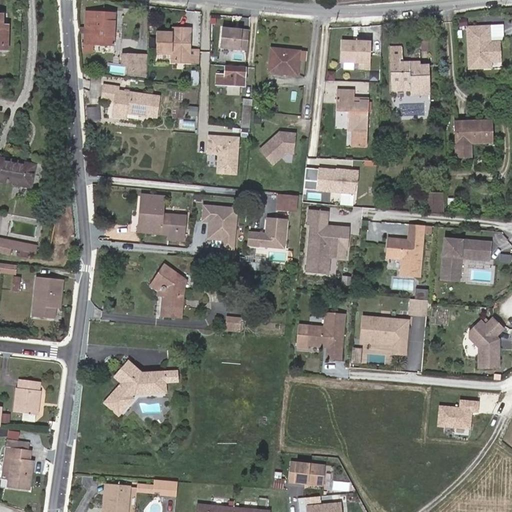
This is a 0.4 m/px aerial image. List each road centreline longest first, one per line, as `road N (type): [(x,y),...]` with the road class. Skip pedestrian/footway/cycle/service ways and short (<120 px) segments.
road 1 (residential): [(78,357),(89,261),(76,0)]
road 2 (residential): [(200,0),(334,13),(481,0)]
road 3 (residential): [(511,385),(350,374)]
road 4 (residential): [(60,511),(78,357)]
road 5 (residential): [(511,228),(388,216)]
